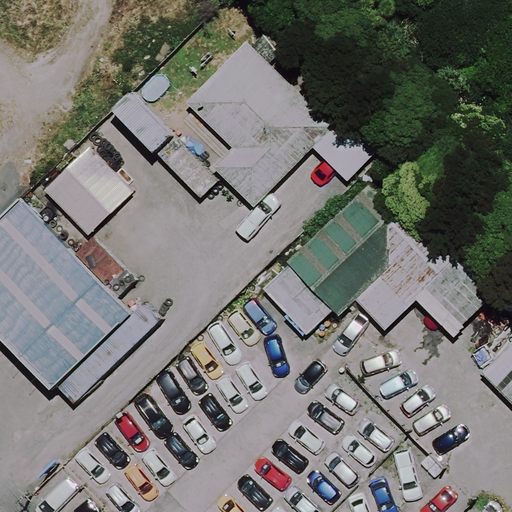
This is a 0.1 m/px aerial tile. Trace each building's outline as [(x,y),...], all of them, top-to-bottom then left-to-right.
[(0,0),(0,13),(13,0),(0,0)] [(136,0),(148,13),(162,0),(174,0),(188,15),(204,0),(136,0)] [(306,98),(320,83),(288,53),(274,68),(249,45),(192,106),(239,149),(219,170),(259,207),(314,148),(351,182),(385,145),(348,111),(335,125),(306,98)] [(174,139),(135,99),(120,114),(159,153),(174,139)] [(134,195),(90,152),(50,193),(93,236),(134,195)] [(267,293),(313,337),(336,314),(341,318),(358,300),(389,330),(418,300),(455,336),(505,285),(436,218),(423,231),(374,184),(267,293)] [(130,323),(21,206),(0,225),(0,321),(61,387),(130,323)] [(267,266),(234,230),(182,278),(216,314),(267,266)] [(511,334),(479,365),(511,401),(511,334)]
